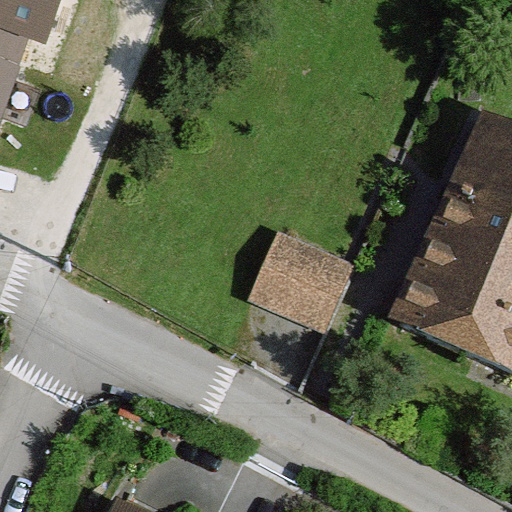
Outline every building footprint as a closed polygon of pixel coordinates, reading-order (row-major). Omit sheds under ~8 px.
[(59,0),(0,0),(0,33),(23,42),(42,49),(59,0)] [(23,42),(0,33),(0,62),(14,68),(23,42)] [(0,119),(14,78),(0,73),(0,119)] [(511,135),(493,127),(404,326),(511,374),(511,135)] [(314,331),(339,274),(282,249),(258,306),(314,331)]
